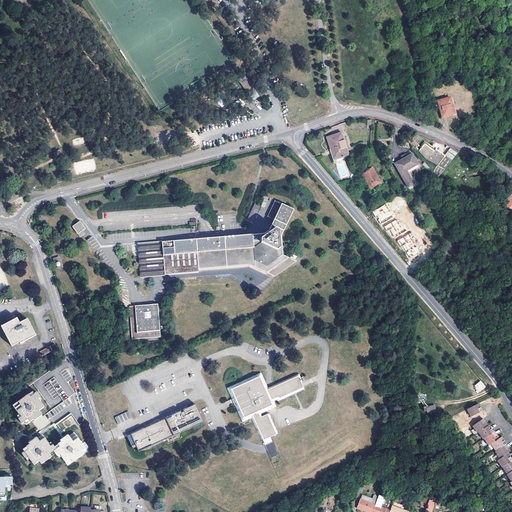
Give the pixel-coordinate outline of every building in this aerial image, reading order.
[(253,101),(260,96),(245,76),(238,80),(253,101)] [(453,114),(449,98),(437,101),(441,117),(447,116),(453,114)] [(349,155),(342,133),(327,138),(331,150),(333,150),(336,160),(349,155)] [(434,179),(446,168),(451,161),(445,156),(444,158),(435,151),(437,149),(426,142),(419,151),(427,159),(438,165),(431,173),(434,179)] [(444,158),(445,156),(444,156),(437,149),(435,151),(444,158)] [(458,153),(450,149),(444,156),(445,156),(451,161),(458,153)] [(407,171),(418,165),(413,154),(396,164),(409,188),(415,184),(407,171)] [(455,179),(456,178),(469,169),(470,168),(470,166),(468,165),(467,165),(453,175),(453,176),(453,177),(453,178),(454,179),(455,179)] [(382,182),(373,168),(363,174),(372,188),(382,182)] [(511,210),(511,195),(511,194),(503,203),(511,210)] [(285,230),(294,209),(282,204),(275,201),(268,216),(275,219),(272,225),(270,230),(264,233),(253,234),(243,234),(162,241),(140,243),(143,276),(165,274),(198,271),(198,267),(249,264),(272,274),(296,260),(283,254),(282,236),(285,230)] [(391,212),(386,204),(373,212),(377,218),(378,218),(379,217),(380,219),(379,220),(382,224),(396,216),(393,211),(392,212),(391,212)] [(254,222),(260,210),(254,207),(248,219),(254,222)] [(402,228),(400,224),(397,219),(385,227),(388,231),(391,230),(396,237),(407,231),(404,226),(402,228)] [(73,226),(78,234),(84,230),(86,228),(81,221),(73,226)] [(402,247),(403,246),(404,245),(406,247),(405,248),(410,258),(419,252),(416,247),(417,247),(413,240),(410,234),(398,241),(402,247)] [(57,268),(62,266),(59,257),(54,258),(57,268)] [(160,336),(158,303),(129,306),(131,326),(128,326),(128,329),(131,329),(132,339),(160,336)] [(36,336),(28,320),(20,323),(19,322),(17,322),(11,325),(10,323),(9,323),(2,327),(12,347),(20,343),(20,344),(36,336)] [(52,351),(50,347),(40,352),(42,356),(52,351)] [(251,414),(262,439),(270,435),(276,433),(274,430),(267,413),(259,416),(257,411),(273,404),(270,398),(277,395),(278,397),(302,386),(300,381),(299,379),(301,379),(300,376),(298,376),(297,375),(266,388),(259,373),(229,387),(242,418),(251,414)] [(55,378),(44,383),(52,398),(58,395),(56,391),(60,388),(55,378)] [(480,392),(486,387),(481,381),(475,386),(480,392)] [(39,411),(44,408),(39,402),(38,400),(40,398),(36,393),(34,395),(30,397),(29,395),(13,406),(21,417),(18,419),(22,424),(27,420),(29,422),(33,420),(35,421),(36,420),(42,416),(39,411)] [(182,412),(127,436),(133,448),(136,447),(139,452),(141,450),(180,433),(204,423),(196,405),(190,408),(184,411),(185,412),(182,413),(182,412)] [(478,408),(477,405),(467,410),(471,417),(482,412),(480,408),(479,409),(478,408)] [(128,411),(115,417),(118,424),(131,418),(128,411)] [(486,423),(483,419),(473,426),(477,434),(478,433),(487,427),(485,425),(484,424),(486,423)] [(484,439),(493,433),(491,430),(490,430),(489,429),(487,427),(478,433),(483,440),(484,439)] [(494,432),(493,433),(484,439),(488,446),(490,445),(498,440),(496,437),(495,436),(496,436),(494,432)] [(52,450),(54,452),(56,455),(57,457),(60,455),(68,466),(84,455),(82,452),(88,448),(85,443),(83,444),(74,433),(71,436),(69,434),(65,437),(63,439),(62,440),(61,440),(62,442),(59,445),(60,447),(57,450),(55,448),(52,450)] [(52,450),(55,448),(53,445),(51,447),(49,444),(43,436),(40,438),(38,440),(36,438),(32,441),(29,443),(30,445),(27,447),(29,450),(23,454),(26,459),(29,457),(34,465),(40,462),(42,465),(52,457),(51,454),(54,452),(52,450)] [(495,452),(505,445),(503,442),(502,442),(502,441),(500,438),(498,440),(490,445),(495,452)] [(273,443),(266,446),(271,457),(278,454),(273,443)] [(507,449),(505,445),(495,452),(495,453),(499,460),(506,455),(509,453),(507,451),(507,450),(507,449)] [(502,468),(511,461),(510,458),(509,459),(508,458),(506,455),(499,460),(497,461),(501,468),(502,468)] [(511,461),(502,468),(507,475),(511,471),(511,461)] [(0,497),(6,497),(5,488),(5,485),(12,485),(13,477),(4,477),(0,477),(0,497)] [(387,498),(380,495),(379,497),(377,502),(376,505),(382,507),(383,504),(385,505),(387,498)] [(364,496),(363,500),(376,505),(377,502),(373,501),(374,499),(364,496)] [(358,508),(367,511),(373,511),(376,505),(363,500),(362,499),(358,508)] [(425,511),(432,511),(435,503),(430,501),(426,511),(425,511)]
